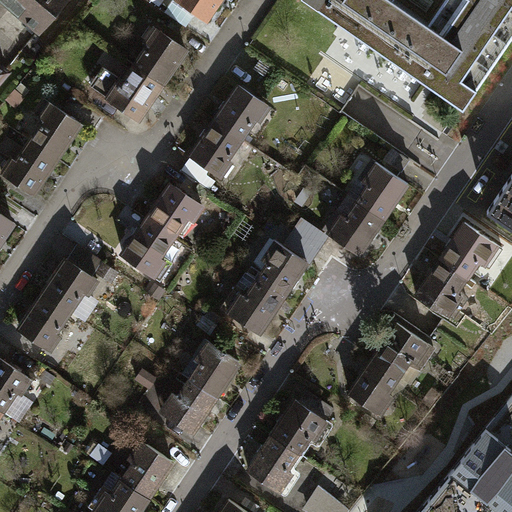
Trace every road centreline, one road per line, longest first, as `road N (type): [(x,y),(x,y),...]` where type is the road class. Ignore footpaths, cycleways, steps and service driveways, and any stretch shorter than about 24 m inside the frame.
road 1 (residential): [(0,297),(83,172),(146,156),(255,0)]
road 2 (residential): [(417,235),(375,288),(303,323),(181,511)]
road 3 (residential): [(511,102),(417,235)]
